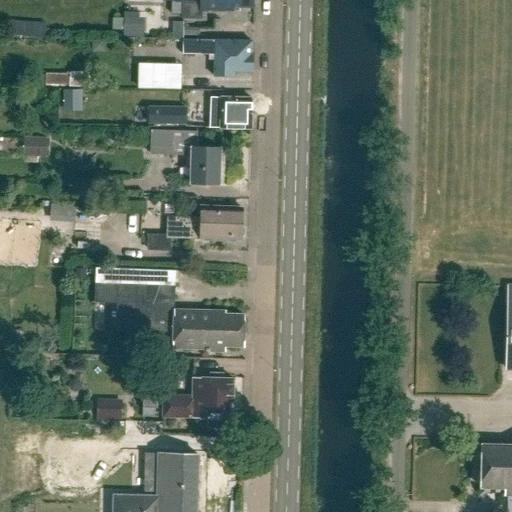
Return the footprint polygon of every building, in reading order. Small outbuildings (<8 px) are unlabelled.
[(254,8),(254,0),(176,0),(177,2),(173,2),(172,13),(183,14),(183,18),(201,19),(201,10),(234,11),(234,8),(254,8)] [(124,17),(123,37),(143,37),(144,18),(139,18),(124,17)] [(167,20),(167,38),(211,36),(210,27),(179,28),(178,20),(167,20)] [(252,72),(253,55),(251,55),(251,42),(184,41),(184,54),(210,54),(210,60),(216,60),(215,75),(235,76),(235,72),(252,72)] [(160,77),(160,65),(139,65),(139,89),(181,90),(181,78),(160,77)] [(45,74),(45,86),(67,86),(67,74),(45,74)] [(63,90),(63,111),(82,111),(82,90),(63,90)] [(250,129),(251,100),(211,98),(210,127),(220,127),(220,128),(250,129)] [(186,125),(187,109),(149,108),(149,124),(186,125)] [(196,149),(197,132),(151,131),(151,154),(193,156),(192,184),(219,185),(220,149),(196,149)] [(25,137),(25,162),(37,163),(38,138),(25,137)] [(241,241),(242,209),(203,208),(203,219),(167,218),(166,238),(203,239),(203,240),(241,241)] [(243,347),(244,316),(230,316),(230,312),(174,310),(176,271),(118,269),(95,269),(93,302),(116,302),(114,332),(139,332),(174,333),(173,348),(206,350),(206,352),(220,352),(222,350),(225,350),(225,346),(243,347)] [(233,401),(233,380),(194,379),(193,397),(164,396),(164,416),(210,418),(209,426),(226,426),(226,419),(228,419),(229,400),(233,401)] [(144,408),(154,408),(156,408),(156,399),(144,399),(144,408)] [(120,420),(121,403),(95,403),(95,419),(120,420)] [(154,417),(154,408),(144,408),(144,416),(154,417)] [(511,445),(483,445),(482,488),(505,489),(505,495),(511,495),(511,445)] [(197,511),(198,455),(145,454),(144,496),(114,496),(113,511),(197,511)]
